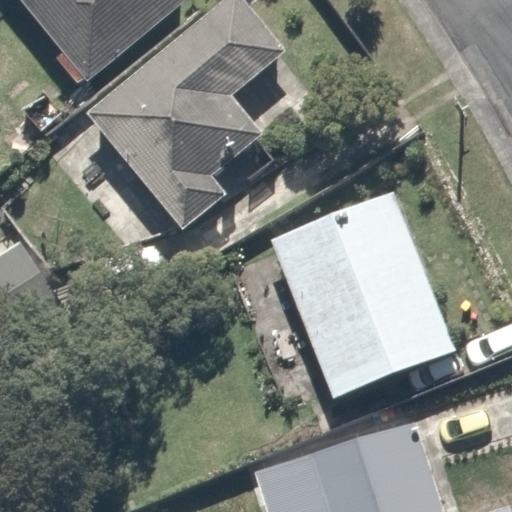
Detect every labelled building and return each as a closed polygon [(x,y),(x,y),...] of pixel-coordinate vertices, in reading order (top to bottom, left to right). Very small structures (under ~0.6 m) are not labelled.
[(181,3),(178,0),(25,0),(71,53),(60,62),(81,87),(92,78),(181,3)] [(187,236),(256,176),(243,161),(314,99),(228,1),(88,122),(187,236)] [(396,202),(277,253),(340,401),(459,350),(396,202)] [(0,336),(57,294),(19,243),(0,257),(0,336)] [(511,511),(511,510),(505,511),(449,511),(425,432),(257,484),(265,511),(511,511)]
